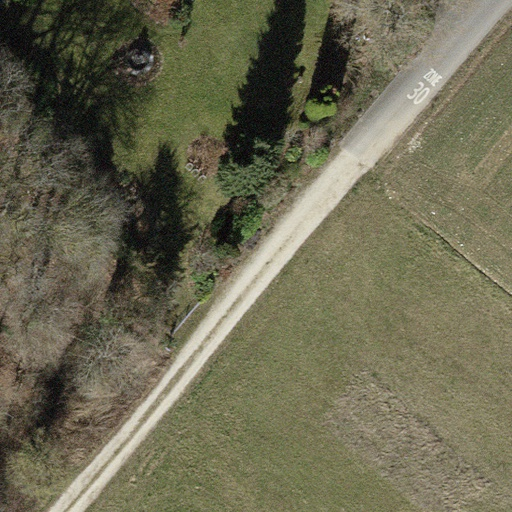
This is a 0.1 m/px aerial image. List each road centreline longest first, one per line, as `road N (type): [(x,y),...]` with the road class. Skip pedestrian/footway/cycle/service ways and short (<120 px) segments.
road 1 (track): [(66,511),(359,157)]
road 2 (residential): [(359,157),(490,0)]
